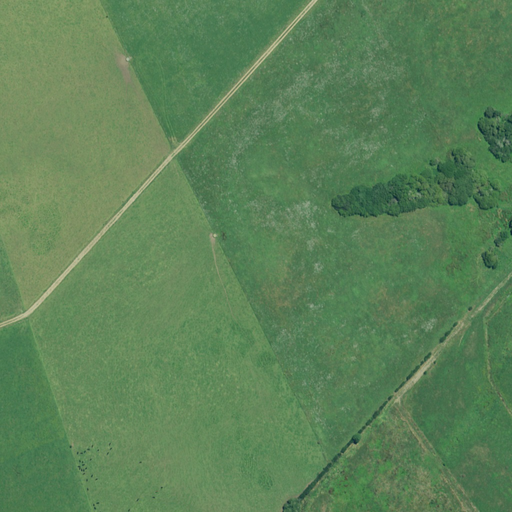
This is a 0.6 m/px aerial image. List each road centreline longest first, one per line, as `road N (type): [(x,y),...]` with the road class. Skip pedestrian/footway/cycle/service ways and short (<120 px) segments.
road 1 (track): [(0,323),(25,314),(313,0)]
road 2 (track): [(511,272),(404,389),(400,404),(469,508)]
